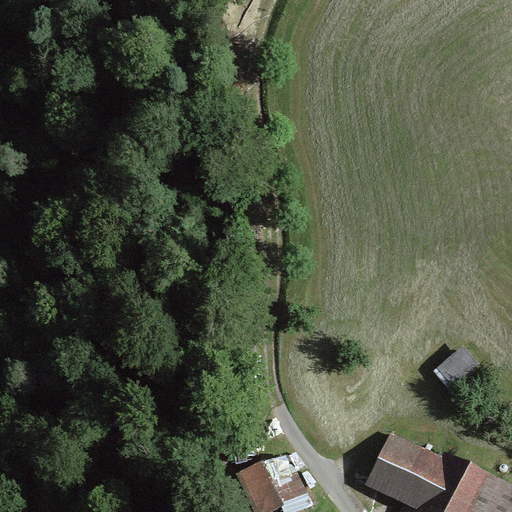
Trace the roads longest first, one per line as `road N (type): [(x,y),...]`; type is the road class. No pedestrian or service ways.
road 1 (track): [(277,406),(268,384),(267,329),(275,228),(253,70),(271,0)]
road 2 (track): [(277,406),(353,511)]
